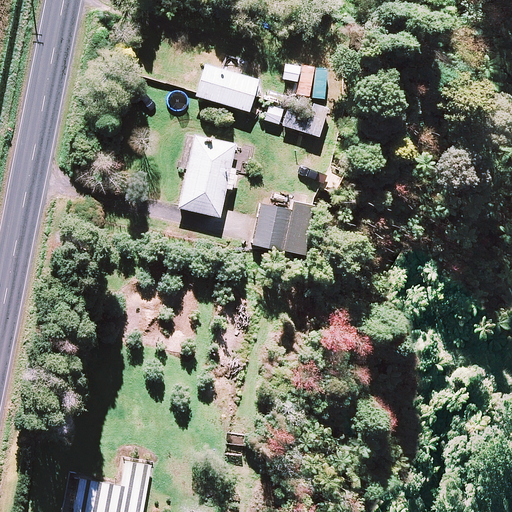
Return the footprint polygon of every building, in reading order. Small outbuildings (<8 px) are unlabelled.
[(225,55),(221,68),(202,62),(193,93),(246,109),(256,78),(245,74),(249,62),(225,55)] [(283,108),(267,104),(263,120),(279,124),(283,108)] [(309,114),(288,109),(283,126),(304,131),(309,114)] [(234,145),(191,136),(177,206),(217,215),(226,173),(228,174),(234,145)] [(288,208),(258,203),(251,245),(281,249),(288,208)] [(141,511),(149,466),(124,462),(121,476),(114,475),(113,483),(66,476),(60,511),(141,511)]
